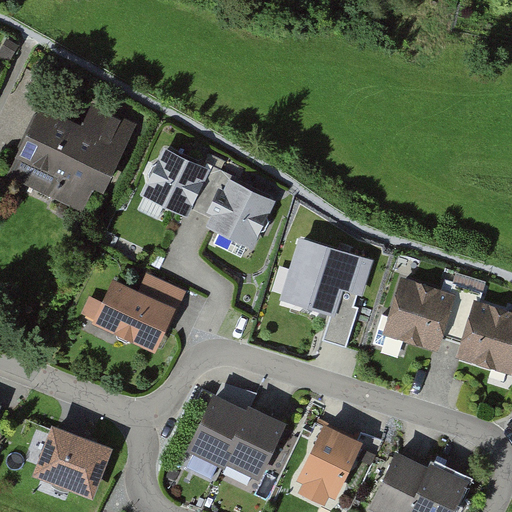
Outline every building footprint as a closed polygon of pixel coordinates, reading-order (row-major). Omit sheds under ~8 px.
[(15,151),(16,152),(14,157),(22,180),(81,209),(95,181),(103,185),(135,121),(92,100),(82,120),(40,100),(15,151)] [(281,201),(165,147),(143,194),(190,216),(194,207),(215,217),(210,228),(258,251),(281,201)] [(300,237),(282,304),(333,317),(326,342),(350,348),(374,257),(300,237)] [(458,292),(401,275),(383,333),(440,351),(458,292)] [(103,302),(88,297),(82,313),(95,317),(92,325),(158,349),(172,309),(178,312),(186,291),(145,276),(140,289),(112,279),(103,302)] [(511,374),(511,311),(475,300),(458,360),(511,375),(511,374)] [(246,414),(214,398),(187,452),(224,470),(228,462),(261,479),(289,423),(251,404),(246,414)] [(34,470),(96,493),(115,444),(53,421),(34,470)] [(364,444),(327,426),(300,480),(307,483),(302,494),(325,505),(330,496),(337,499),(364,444)] [(428,469),(397,454),(369,510),(372,511),(450,511),(467,478),(431,461),(428,469)]
